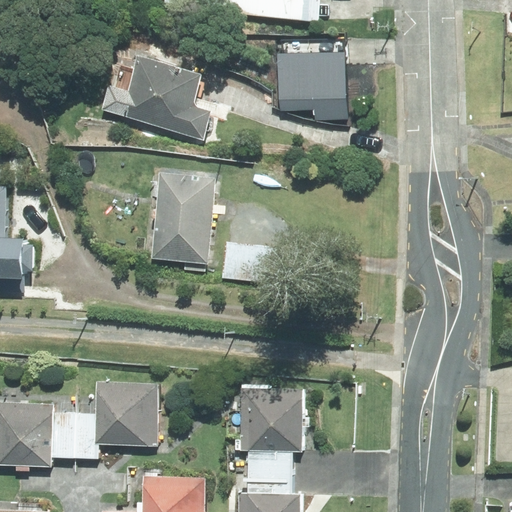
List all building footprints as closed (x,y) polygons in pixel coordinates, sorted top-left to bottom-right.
[(160,0),(160,8),(317,26),(320,0),(160,0)] [(345,56),(277,57),(278,114),(314,114),(314,123),(346,122),(345,56)] [(108,88),(100,113),(204,144),(213,115),(194,109),(203,78),(137,59),(126,94),(108,88)] [(261,125),(270,108),(257,102),(261,96),(221,75),(206,103),(248,125),(251,120),(261,125)] [(91,110),(91,81),(59,81),(59,110),(91,110)] [(159,175),(151,262),(209,267),(216,180),(159,175)] [(0,282),(22,283),(23,244),(0,243),(0,282)] [(226,244),(222,280),(273,285),(277,249),(226,244)] [(53,405),(0,404),(0,467),(52,469),(52,460),(99,461),(99,448),(158,449),(159,384),(95,383),(94,414),(53,413),(53,405)] [(240,392),(239,453),(247,453),(247,494),(240,494),(239,511),(299,511),(300,496),(291,496),(292,454),(302,454),(303,393),(240,392)] [(204,511),(206,480),(143,478),(141,511),(204,511)]
